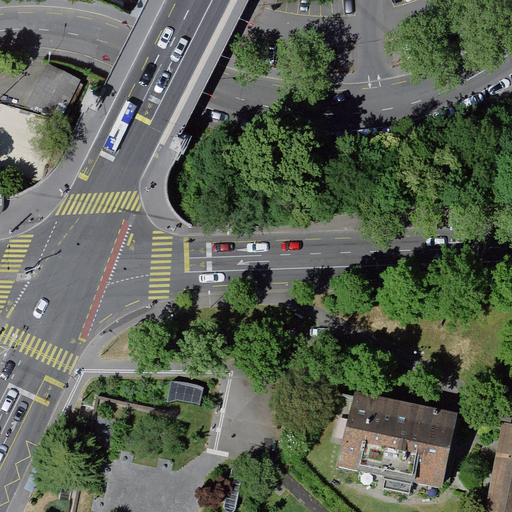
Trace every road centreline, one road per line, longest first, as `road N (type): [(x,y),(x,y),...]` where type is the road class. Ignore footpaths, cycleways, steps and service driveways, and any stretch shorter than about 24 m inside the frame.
road 1 (tertiary): [(0,27),(89,33),(239,96),(315,113),(438,97),(511,52)]
road 2 (primary): [(70,274),(209,261),(511,255)]
road 3 (secondary): [(203,0),(70,274)]
road 4 (secondary): [(70,274),(0,426)]
